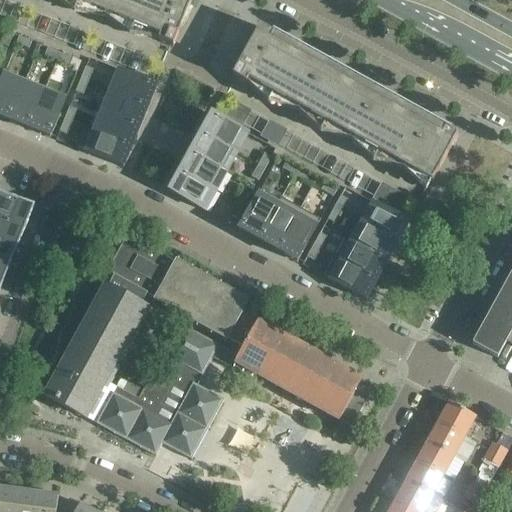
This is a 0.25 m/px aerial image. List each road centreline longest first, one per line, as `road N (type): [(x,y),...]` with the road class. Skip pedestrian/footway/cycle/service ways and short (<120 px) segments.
road 1 (residential): [(428,362),(76,171)]
road 2 (residential): [(511,124),(326,20)]
road 3 (residential): [(0,362),(76,171)]
road 4 (residential): [(0,441),(80,464),(175,511)]
road 5 (residential): [(428,362),(344,511)]
road 6 (residential): [(511,215),(428,362)]
road 7 (primary): [(382,0),(511,70)]
